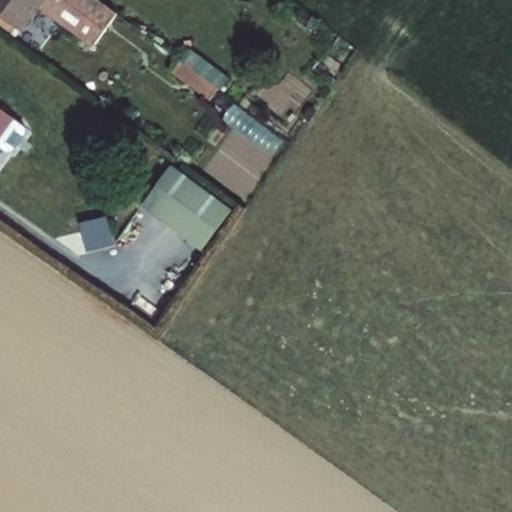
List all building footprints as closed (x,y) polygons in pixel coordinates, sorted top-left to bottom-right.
[(126,1),(124,0),(4,0),(32,19),(45,0),(65,0),(75,7),(55,37),(73,50),(102,8),(114,18),(126,1)] [(207,98),(225,75),(190,47),(171,70),(207,98)] [(36,130),(0,100),(0,155),(11,163),(36,130)] [(222,119),(261,148),(252,160),(263,168),(284,140),(234,103),(222,119)] [(171,161),(139,203),(200,250),(233,208),(171,161)] [(85,254),(112,242),(102,219),(75,230),(85,254)]
